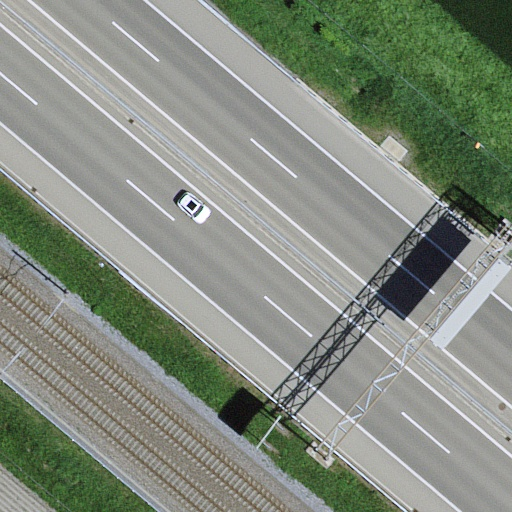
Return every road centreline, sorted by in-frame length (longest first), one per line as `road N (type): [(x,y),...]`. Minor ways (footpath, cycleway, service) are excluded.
road 1 (motorway): [(0,73),(511,504)]
road 2 (motorway): [(511,362),(82,0)]
